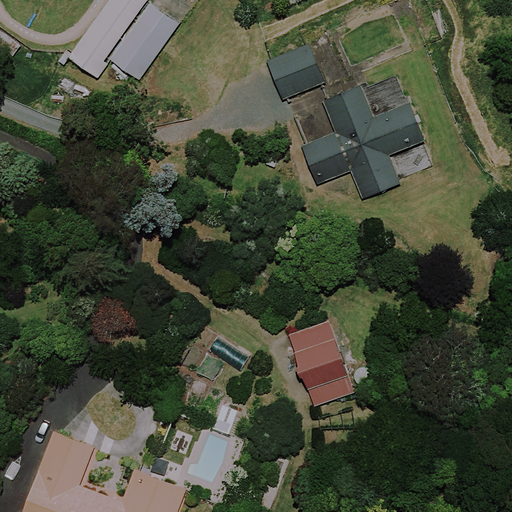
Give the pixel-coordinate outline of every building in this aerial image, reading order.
[(179,25),(151,5),(111,62),(139,81),(179,25)] [(323,84),(310,49),(270,64),(283,99),(323,84)] [(373,119),(360,88),(323,103),(335,135),(303,147),(318,184),(351,172),(362,200),(399,185),(388,156),(424,141),(409,105),(373,119)] [(348,375),(330,321),(289,335),(313,408),(350,395),(344,377),(348,375)] [(92,447),(54,433),(24,511),(176,511),(185,489),(136,471),(123,504),(77,487),(92,447)]
